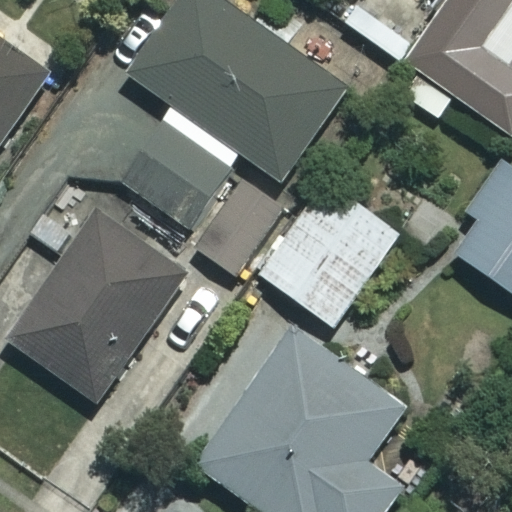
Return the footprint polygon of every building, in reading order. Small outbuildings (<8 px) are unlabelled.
[(348,87),(220,0),(182,0),(132,74),(177,105),(124,182),(188,226),(240,150),(284,180),(348,87)] [(511,0),(339,0),(333,9),(511,132),(511,0)] [(0,151),(53,76),(0,38),(0,151)] [(511,161),(506,158),(447,245),(511,289),(511,161)] [(284,205),(243,181),(201,250),(241,275),(284,205)] [(400,233),(327,182),(263,273),(336,325),(400,233)] [(187,271),(99,212),(11,342),(99,401),(187,271)] [(407,407),(298,328),(200,465),(265,511),(383,511),(405,482),(371,458),(407,407)]
